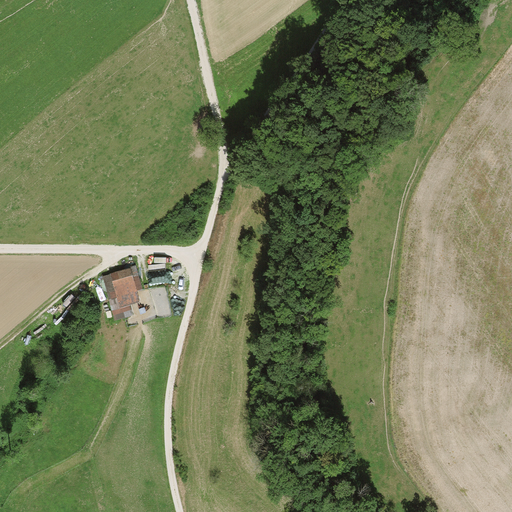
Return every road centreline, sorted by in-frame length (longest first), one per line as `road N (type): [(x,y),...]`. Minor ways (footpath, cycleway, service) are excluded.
road 1 (track): [(177,511),(164,400),(200,254)]
road 2 (track): [(222,179),(348,0)]
road 3 (track): [(222,179),(223,144),(189,0)]
road 4 (track): [(0,343),(123,252)]
road 5 (track): [(0,251),(123,252)]
